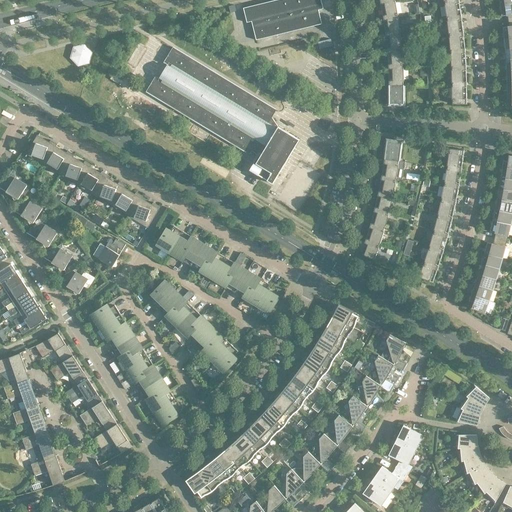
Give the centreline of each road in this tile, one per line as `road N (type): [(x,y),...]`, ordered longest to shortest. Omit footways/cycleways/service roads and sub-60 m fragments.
road 1 (residential): [(311,286),(27,114),(0,149)]
road 2 (unclassified): [(279,342),(135,253),(118,276),(211,419)]
road 3 (residential): [(159,459),(0,210)]
road 4 (residential): [(511,345),(447,308),(483,125)]
road 5 (residential): [(356,118),(341,207),(311,286)]
road 6 (residential): [(356,118),(483,125)]
road 7 (residential): [(394,417),(311,511)]
road 8 (residential): [(483,125),(475,0)]
